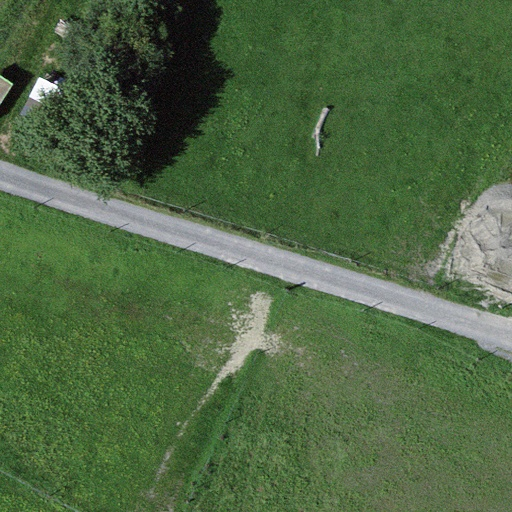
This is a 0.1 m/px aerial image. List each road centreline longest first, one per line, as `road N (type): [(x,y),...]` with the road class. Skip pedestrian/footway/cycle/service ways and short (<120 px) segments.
road 1 (track): [(511,332),(0,174)]
road 2 (track): [(101,205),(197,0)]
